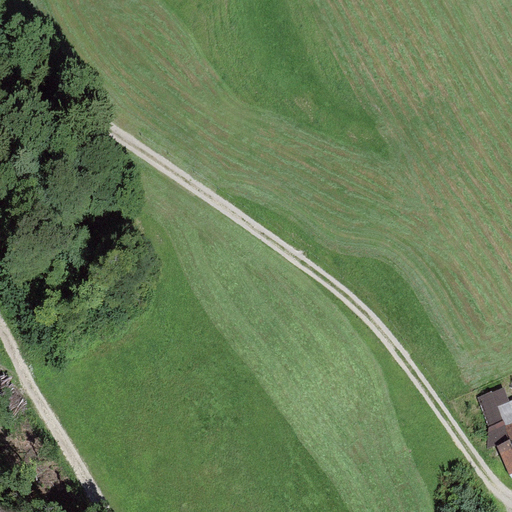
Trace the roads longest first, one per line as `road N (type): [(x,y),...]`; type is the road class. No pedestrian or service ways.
road 1 (track): [(0,40),(130,149),(313,270),(389,342),(505,508),(511,507)]
road 2 (track): [(104,511),(1,342)]
